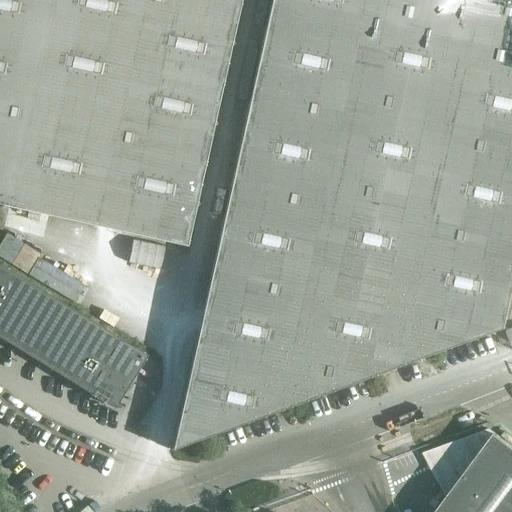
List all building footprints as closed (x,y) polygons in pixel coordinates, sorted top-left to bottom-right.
[(0,0),(0,204),(186,246),(240,0),(0,0)] [(381,373),(419,359),(431,354),(474,338),(490,332),(501,328),(511,278),(511,0),(271,0),(172,450),(207,437),(293,405),(307,400),(364,379),(381,373)] [(147,355),(0,264),(0,337),(114,408),(126,389),(128,386),(130,382),(147,355)] [(132,393),(126,389),(114,408),(112,411),(123,418),(132,393)] [(511,511),(511,446),(495,434),(436,511),(511,511)]
